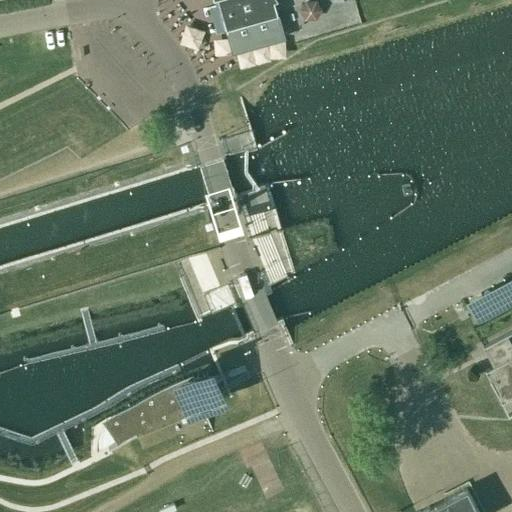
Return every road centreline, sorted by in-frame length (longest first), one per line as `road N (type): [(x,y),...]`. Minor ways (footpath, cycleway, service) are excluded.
road 1 (tertiary): [(351,511),(241,272),(180,71),(163,43),(124,9)]
road 2 (track): [(300,413),(180,463),(97,511)]
road 3 (tertiary): [(124,9),(103,5),(0,25)]
